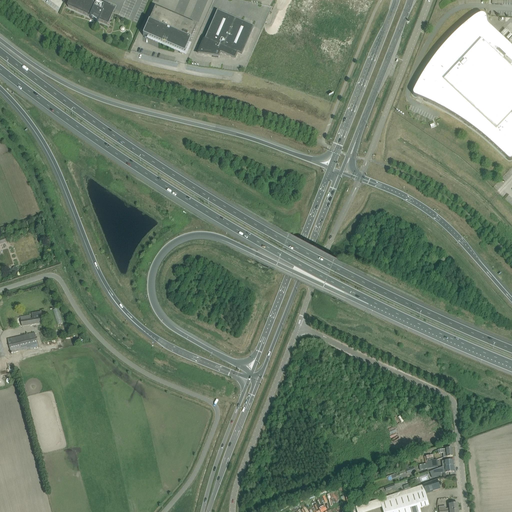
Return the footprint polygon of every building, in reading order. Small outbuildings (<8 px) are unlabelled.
[(71,0),(68,7),(91,17),(90,18),(98,23),(99,21),(108,25),(114,11),(106,7),(93,2),(93,0),(71,0)] [(317,59),(339,67),(351,36),(348,30),(353,32),(363,5),(359,3),(358,6),(356,3),(355,8),(354,5),(352,6),(353,5),(348,12),(346,11),(344,7),(348,6),(342,3),(341,6),(340,5),(336,14),(340,17),(341,13),(344,19),(346,20),(342,26),(340,27),(336,18),(331,25),(322,22),(318,28),(326,34),(317,59)] [(155,8),(143,36),(180,52),(179,53),(182,54),(182,53),(185,54),(197,26),(155,8)] [(198,54),(213,56),(218,57),(220,53),(235,59),(237,53),(242,55),(254,27),(217,11),(205,38),(198,54)] [(511,113),(511,48),(489,27),(488,26),(488,25),(487,25),(487,24),(487,23),(486,19),(486,18),(485,17),(485,16),(484,16),(483,15),(482,15),(481,15),(480,15),(476,17),(470,21),(465,25),(457,33),(451,39),(445,44),(435,57),(430,63),(425,70),(421,78),(419,81),(417,84),(416,87),(414,90),(413,92),(413,93),(413,94),(413,95),(413,96),(414,96),(424,101),(429,103),(433,105),(438,107),(442,110),(446,112),(451,115),(455,117),(459,120),(463,123),(467,125),(471,128),(475,131),(479,134),(483,138),(487,141),(491,144),(508,160),(509,161),(510,161),(511,161),(511,160),(511,116),(511,115),(511,113)] [(32,313),(33,318),(31,319),(30,315),(20,317),(22,327),(43,323),(41,312),(32,313)] [(7,340),(9,344),(11,353),(38,347),(36,338),(35,333),(7,340)] [(443,453),(444,458),(453,457),(451,448),(438,450),(438,454),(443,453)] [(424,456),(425,464),(433,461),(433,460),(432,455),(426,456),(424,456)] [(437,459),(433,460),(433,461),(425,464),(427,464),(427,466),(428,469),(438,467),(437,459)] [(445,467),(444,467),(442,467),(440,468),(432,471),(433,474),(441,473),(445,473),(454,472),(453,466),(445,467)] [(423,484),(423,487),(380,500),(383,511),(420,511),(419,508),(429,506),(425,493),(440,489),(437,480),(423,484)]
